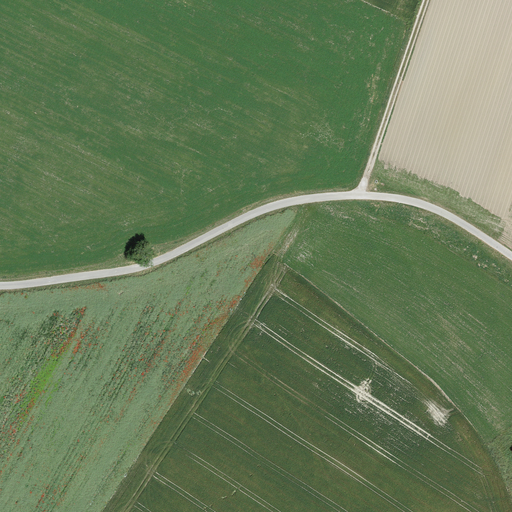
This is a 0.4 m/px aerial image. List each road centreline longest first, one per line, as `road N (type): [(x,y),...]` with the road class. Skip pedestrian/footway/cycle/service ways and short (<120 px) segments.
road 1 (unclassified): [(511,258),(429,207),(337,195),(269,207),(143,265),(0,285)]
road 2 (track): [(359,194),(426,0)]
